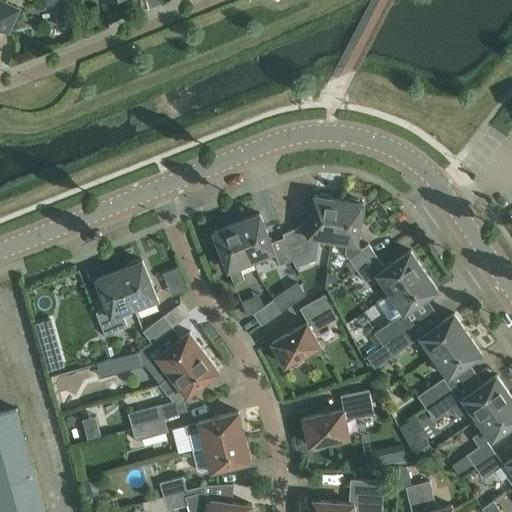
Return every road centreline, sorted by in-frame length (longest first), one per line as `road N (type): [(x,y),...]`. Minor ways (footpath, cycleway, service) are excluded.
road 1 (tertiary): [(511,292),(438,184),(355,137),(300,135),(157,188)]
road 2 (residential): [(157,188),(193,286),(252,374),(276,451),(278,511)]
road 3 (residential): [(213,0),(0,83)]
road 4 (tertiary): [(157,188),(0,251)]
